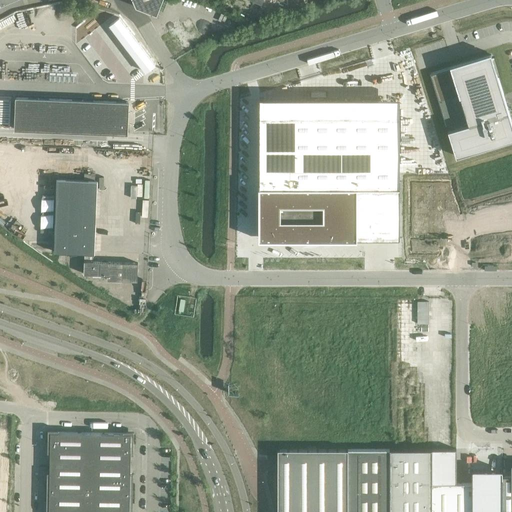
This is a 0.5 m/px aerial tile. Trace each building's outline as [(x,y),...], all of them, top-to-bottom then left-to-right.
[(132,0),(136,7),(157,15),(162,0),(132,0)] [(200,41),(188,18),(183,20),(181,17),(168,24),(171,29),(167,31),(172,40),(175,38),(182,51),(200,41)] [(155,64),(119,18),(110,25),(145,71),(155,64)] [(491,55),(430,74),(445,125),(446,125),(456,156),(511,138),(511,121),(504,95),(491,55)] [(17,97),(16,128),(127,133),(128,102),(17,97)] [(399,237),(399,116),(260,116),(260,237),(279,237),(279,239),(289,239),(289,237),(327,237),(327,239),(337,239),(337,237),(399,237)] [(84,253),(93,253),(94,253),(97,181),(57,179),(54,251),(84,253)] [(466,214),(456,180),(414,180),(414,253),(446,253),(446,214),(466,214)] [(137,281),(137,263),(93,261),(93,253),(84,253),(84,260),(83,274),(107,275),(107,279),(137,281)] [(428,323),(429,300),(418,300),(417,322),(428,323)] [(131,511),(132,473),(130,473),(130,453),(132,453),(133,431),(123,431),(123,433),(58,432),(58,430),(48,430),(48,452),(50,452),(49,472),(47,472),(47,511),(49,511),(48,511),(131,511)] [(456,448),(432,449),(432,483),(456,483),(456,448)] [(278,449),(277,511),(347,511),(348,449),(278,449)] [(347,511),(389,511),(390,449),(348,449),(347,511)] [(389,511),(431,511),(432,483),(432,449),(390,449),(389,511)] [(484,470),(471,470),(471,483),(472,483),(471,511),(501,511),(502,476),(502,469),(484,470)] [(511,511),(511,475),(502,476),(501,511),(511,511)] [(456,483),(432,483),(431,511),(471,511),(472,483),(456,483)]
